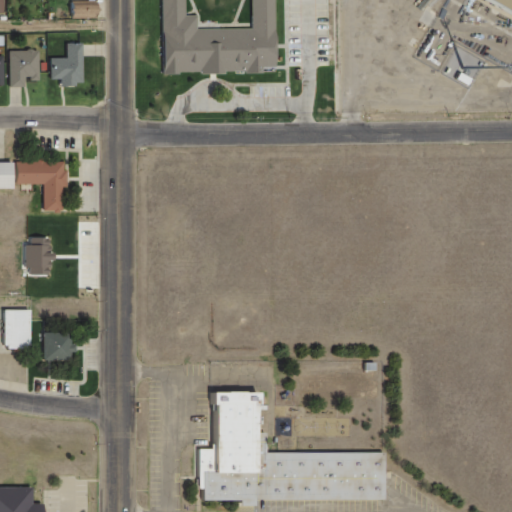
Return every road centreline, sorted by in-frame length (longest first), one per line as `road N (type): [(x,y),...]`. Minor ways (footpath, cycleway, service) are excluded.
road 1 (residential): [(124,511),(123,0)]
road 2 (residential): [(511,134),(126,135)]
road 3 (residential): [(125,409),(0,395)]
road 4 (residential): [(0,119),(125,120)]
